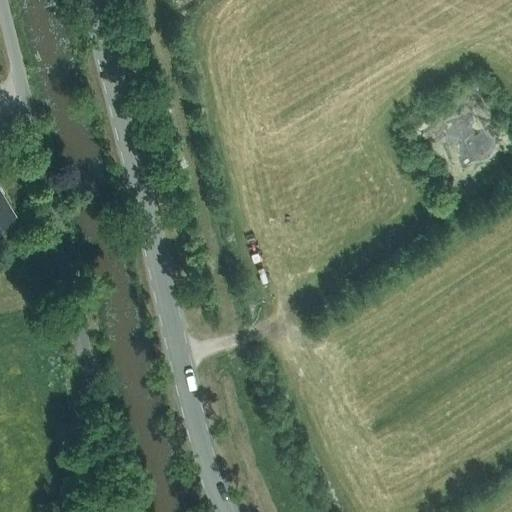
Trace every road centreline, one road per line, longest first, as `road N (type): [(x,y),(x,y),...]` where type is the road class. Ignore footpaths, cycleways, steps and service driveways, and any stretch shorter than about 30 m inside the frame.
road 1 (tertiary): [(226,511),(195,434),(87,0)]
road 2 (unclassified): [(0,0),(32,119)]
